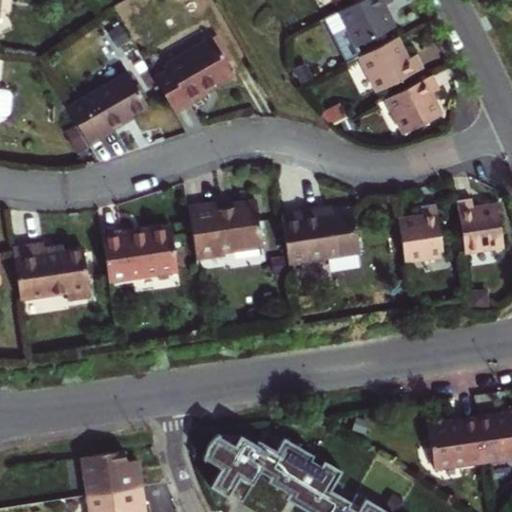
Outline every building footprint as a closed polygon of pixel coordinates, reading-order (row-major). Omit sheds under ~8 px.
[(379,4),(385,0),(352,0),(322,16),(344,60),(348,58),(357,53),(354,48),(392,29),(385,15),(379,4)] [(416,55),(407,59),(402,50),(394,35),(357,53),(348,58),(367,96),(423,68),(416,55)] [(170,66),(174,74),(159,82),(178,115),(209,99),(207,94),(216,89),(237,78),(216,42),(170,66)] [(0,87),(0,81),(3,53),(0,52),(0,114),(11,116),(16,112),(18,94),(14,89),(0,87)] [(147,104),(129,71),(67,105),(89,142),(112,130),(109,125),(121,118),(147,104)] [(437,84),(430,72),(380,97),(399,135),(441,113),(433,98),(428,88),(437,84)] [(318,110),(328,123),(345,115),(338,100),(318,110)] [(466,196),(450,199),(460,254),(502,248),(494,202),(478,204),(467,206),(466,196)] [(213,203),(185,206),(193,255),(259,245),(253,201),(230,204),(230,207),(222,208),(214,210),(213,203)] [(432,202),(417,204),(419,214),(409,215),(392,218),(399,264),(441,257),(432,202)] [(315,213),(277,219),(284,266),(357,254),(350,213),(326,217),(316,218),(315,213)] [(121,227),(101,230),(109,279),(169,269),(161,224),(138,228),(122,230),(121,227)] [(43,242),(13,247),(21,298),(67,291),(68,299),(91,295),(83,246),(59,250),(45,252),(43,242)] [(479,417),(463,419),(469,462),(511,456),(511,415),(511,410),(489,413),(489,415),(479,417)] [(437,419),(415,422),(420,468),(469,462),(463,419),(446,421),(438,422),(437,419)] [(235,446),(218,436),(212,443),(209,449),(207,456),(224,467),(214,485),(229,495),(236,499),(245,504),(264,471),(273,476),(271,480),(292,493),(290,496),(295,499),(299,502),(315,511),(389,511),(367,498),(362,507),(330,490),(341,469),(316,455),(285,438),(278,451),(259,440),(257,443),(241,434),(235,446)] [(114,461),(113,449),(71,454),(74,492),(128,487),(126,471),(125,460),(114,461)] [(130,511),(129,503),(128,487),(74,492),(75,511),(130,511)]
